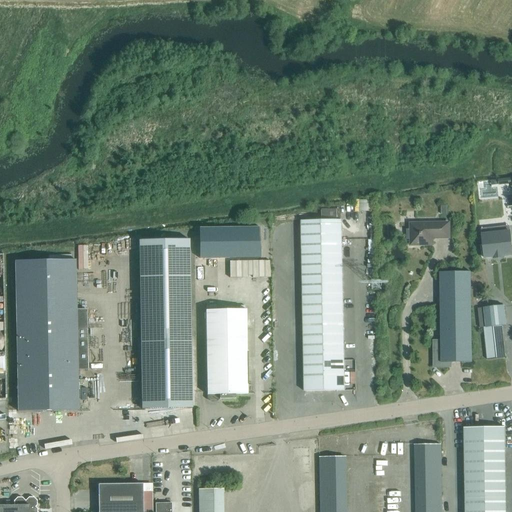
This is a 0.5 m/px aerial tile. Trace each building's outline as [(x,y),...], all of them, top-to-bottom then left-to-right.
[(337,209),(321,209),(321,220),(337,220),(337,209)] [(322,241),(322,231),(321,220),(301,221),(302,241),(322,241)] [(342,240),(342,220),(337,220),(321,220),(322,231),(322,241),(342,240)] [(410,222),(410,229),(407,229),(407,239),(410,239),(410,246),(417,246),(417,245),(432,244),(432,240),(435,238),(437,237),(449,237),(449,223),(414,224),(414,222),(410,222)] [(200,257),(259,257),(259,228),(199,228),(200,257)] [(511,254),(511,249),(510,231),(482,234),(484,258),(493,257),(493,253),(503,252),(503,256),(511,254)] [(189,239),(139,240),(141,341),(142,409),(192,408),(191,340),(189,239)] [(342,260),(342,240),(322,241),(322,251),(322,261),(342,260)] [(322,251),(322,241),(302,241),(302,251),(322,251)] [(322,261),(322,251),(302,251),(302,261),(322,261)] [(76,309),(75,260),(15,261),(18,411),(78,410),(77,370),(88,370),(86,309),(76,309)] [(343,280),(342,260),(322,261),(322,271),(323,281),(343,280)] [(322,271),(322,261),(302,261),(302,271),(322,271)] [(323,281),(322,271),(302,271),(302,281),(323,281)] [(472,362),(470,272),(440,272),(441,342),(435,342),(435,366),(449,366),(449,362),(472,362)] [(343,290),(343,280),(323,281),(323,291),(343,290)] [(323,291),(323,281),(302,281),(302,291),(323,291)] [(343,300),(343,290),(323,291),(323,301),(343,300)] [(323,301),(323,291),(302,291),(303,301),(323,301)] [(343,310),(343,300),(323,301),(323,311),(343,310)] [(323,311),(323,301),(303,301),(303,311),(323,311)] [(504,305),(483,307),(478,308),(480,328),(484,327),(487,359),(505,357),(502,326),(506,325),(504,305)] [(247,394),(246,309),(206,310),(207,399),(219,398),(219,399),(235,399),(235,394),(247,394)] [(344,320),(343,310),(323,311),(323,320),(344,320)] [(323,320),(323,311),(303,311),(303,321),(323,320)] [(323,330),(323,320),(303,321),(303,331),(323,330)] [(344,330),(344,320),(323,320),(323,330),(344,330)] [(324,341),(323,330),(303,331),(303,341),(324,341)] [(344,340),(344,330),(323,330),(324,341),(344,340)] [(344,350),(344,340),(324,341),(324,350),(344,350)] [(324,350),(324,341),(303,341),(303,351),(324,350)] [(324,360),(324,350),(303,351),(304,361),(324,360)] [(344,360),(344,350),(324,350),(324,360),(344,360)] [(324,370),(324,360),(304,361),(304,371),(314,371),(324,370)] [(344,370),(344,360),(324,360),(324,370),(334,370),(344,370)] [(324,391),(324,370),(314,371),(314,391),(324,391)] [(334,391),(334,370),(324,370),(324,391),(334,391)] [(345,390),(344,370),(334,370),(334,391),(345,390)] [(314,391),(314,371),(304,371),(304,391),(314,391)] [(427,439),(439,438),(438,423),(426,423),(427,439)] [(506,511),(505,427),(464,427),(465,511),(506,511)] [(415,445),(415,511),(442,511),(441,444),(415,445)] [(319,457),(319,511),(345,511),(345,456),(319,457)] [(143,484),(98,484),(98,495),(98,511),(152,511),(152,491),(143,491),(143,484)] [(198,511),(223,511),(223,489),(199,489),(198,511)] [(33,511),(34,508),(37,505),(37,500),(33,497),(29,497),(25,500),(22,497),(17,497),(14,501),(14,505),(0,505),(0,511),(33,511)]
